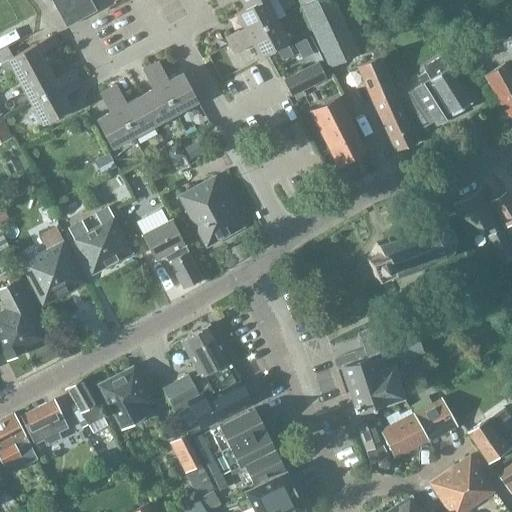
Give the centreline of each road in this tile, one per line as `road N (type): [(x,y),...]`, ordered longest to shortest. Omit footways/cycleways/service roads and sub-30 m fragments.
road 1 (residential): [(0,403),(251,270)]
road 2 (residential): [(279,243),(180,33),(140,52)]
road 3 (residential): [(349,509),(251,270)]
road 4 (residential): [(279,243),(370,190),(456,179),(511,146)]
road 5 (residential): [(410,482),(466,441),(511,511)]
